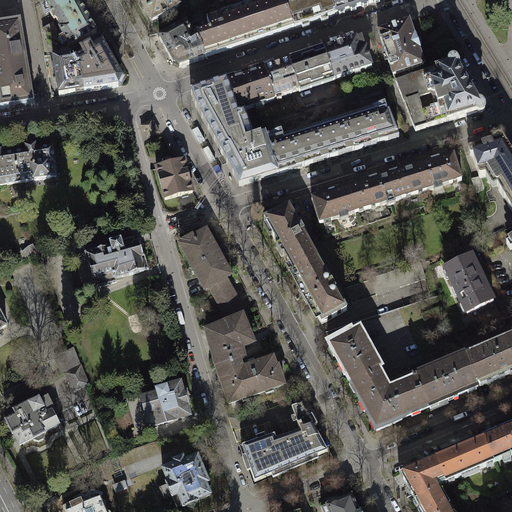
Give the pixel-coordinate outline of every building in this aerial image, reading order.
[(97,32),(78,0),(49,0),(44,3),(54,21),(56,19),(59,26),(55,28),(53,23),(43,29),(47,36),(45,37),(53,52),(67,46),(69,48),(97,32)] [(137,0),(151,24),(180,8),(175,0),(137,0)] [(204,59),(293,29),(283,0),(264,0),(218,15),(219,16),(206,21),(209,31),(196,35),(204,59)] [(334,15),(329,0),(283,0),(293,29),(334,15)] [(329,0),(334,15),(376,0),(329,0)] [(16,9),(0,11),(0,27),(18,24),(16,9)] [(378,33),(393,76),(424,65),(409,22),(378,33)] [(0,27),(0,103),(0,105),(30,101),(18,24),(0,27)] [(186,24),(159,39),(173,65),(179,67),(204,59),(196,35),(193,36),(186,24)] [(334,81),(372,68),(362,38),(324,51),(334,81)] [(90,47),(81,52),(84,56),(77,60),(82,69),(80,70),(83,93),(118,86),(122,79),(102,44),(92,50),(90,47)] [(334,81),(324,51),(310,55),(289,62),(299,91),(299,93),(321,85),(334,81)] [(83,93),(80,70),(78,71),(69,57),(53,60),(59,96),(83,93)] [(449,65),(396,83),(415,133),(477,113),(479,114),(481,114),(483,113),(484,112),(484,110),(484,107),(457,63),(456,61),(454,60),(452,61),(450,62),(449,63),(449,65)] [(299,91),(289,62),(264,71),(274,100),(299,91)] [(274,100),(264,71),(226,84),(236,113),(274,100)] [(236,113),(226,84),(193,95),(197,107),(241,186),(278,175),(268,147),(265,137),(252,142),(243,115),(237,117),(236,113)] [(399,137),(389,112),(384,114),(383,111),(268,147),(278,175),(308,165),(373,145),(399,137)] [(150,120),(139,126),(146,139),(157,133),(150,120)] [(511,152),(504,139),(470,149),(479,178),(490,175),(511,211),(511,152)] [(57,178),(53,149),(36,151),(35,146),(25,147),(26,153),(14,155),(18,184),(57,178)] [(0,186),(18,184),(14,155),(2,157),(1,151),(0,151),(0,186)] [(462,181),(454,155),(415,167),(423,193),(462,181)] [(185,161),(156,168),(164,200),(193,193),(185,161)] [(384,205),(423,193),(415,167),(376,179),(384,205)] [(357,213),(384,205),(376,179),(349,187),(357,213)] [(349,187),(311,199),(319,224),(357,213),(349,187)] [(290,206),(264,220),(278,245),(276,246),(282,257),(284,256),(293,272),(318,258),(290,206)] [(129,211),(114,215),(116,222),(131,218),(129,211)] [(206,231),(180,246),(204,290),(209,287),(225,278),(231,275),(206,231)] [(106,247),(84,253),(94,290),(118,284),(116,278),(146,271),(138,240),(120,244),(118,238),(105,242),(106,247)] [(471,256),(444,269),(467,315),(476,311),(494,302),(488,290),(485,291),(474,268),(476,267),(471,256)] [(318,258),(293,272),(301,288),(299,289),(305,299),(307,298),(321,324),(347,310),(318,258)] [(425,278),(420,263),(395,271),(400,286),(425,278)] [(395,271),(370,279),(375,295),(400,286),(395,271)] [(225,278),(209,287),(227,322),(242,315),(245,314),(225,278)] [(494,302),(476,311),(481,321),(494,315),(498,312),(494,302)] [(443,303),(421,313),(430,334),(453,325),(443,303)] [(494,315),(497,322),(511,317),(509,310),(498,312),(494,315)] [(227,322),(206,330),(216,367),(239,359),(242,358),(239,348),(253,343),(242,315),(227,322)] [(494,315),(481,321),(484,329),(497,322),(494,315)] [(381,368),(359,330),(352,335),(351,332),(329,345),(352,385),(378,369),(381,368)] [(468,353),(464,355),(477,385),(511,370),(511,356),(505,340),(469,356),(468,353)] [(74,348),(57,357),(65,374),(81,366),(74,348)] [(464,355),(416,376),(417,378),(429,407),(478,387),(477,385),(464,355)] [(242,368),(239,359),(216,367),(228,404),(284,385),(278,366),(275,367),(272,358),(242,368)] [(81,366),(65,374),(74,391),(88,384),(81,366)] [(390,390),(378,369),(352,385),(377,430),(429,407),(417,378),(390,390)] [(188,416),(180,384),(157,391),(158,395),(142,399),(150,426),(188,416)] [(30,403),(13,411),(16,416),(5,421),(12,435),(14,434),(20,445),(32,439),(33,441),(39,442),(44,439),(45,435),(44,433),(58,425),(52,413),(55,411),(47,397),(31,405),(30,403)] [(274,434),(242,447),(246,458),(243,459),(247,469),(249,468),(255,482),(271,475),(272,478),(279,476),(278,472),(328,452),(314,427),(318,425),(312,415),(308,416),(302,404),(292,407),(301,435),(278,444),(274,434)] [(511,454),(511,423),(483,436),(494,463),(511,454)] [(446,483),(494,463),(483,436),(435,457),(445,481),(446,483)] [(174,463),(162,469),(168,483),(158,487),(163,499),(171,496),(176,509),(182,506),(183,509),(186,507),(191,510),(194,508),(195,504),(199,502),(198,500),(211,495),(206,483),(210,482),(198,455),(185,461),(183,456),(173,461),(174,463)] [(435,457),(399,472),(415,500),(439,486),(438,484),(445,481),(435,457)] [(113,486),(116,494),(127,489),(124,482),(113,486)] [(421,511),(453,511),(439,486),(415,500),(421,511)] [(105,511),(96,492),(62,507),(64,511),(105,511)] [(327,505),(320,508),(322,511),(360,511),(358,507),(357,508),(351,495),(340,499),(335,499),(329,501),(327,505)]
